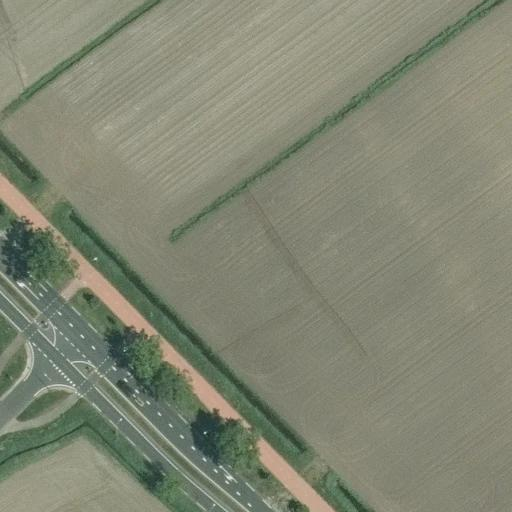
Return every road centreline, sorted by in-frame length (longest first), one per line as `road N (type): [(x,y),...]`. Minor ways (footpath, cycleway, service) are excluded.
road 1 (secondary): [(260,511),(79,337)]
road 2 (secondary): [(56,360),(216,511)]
